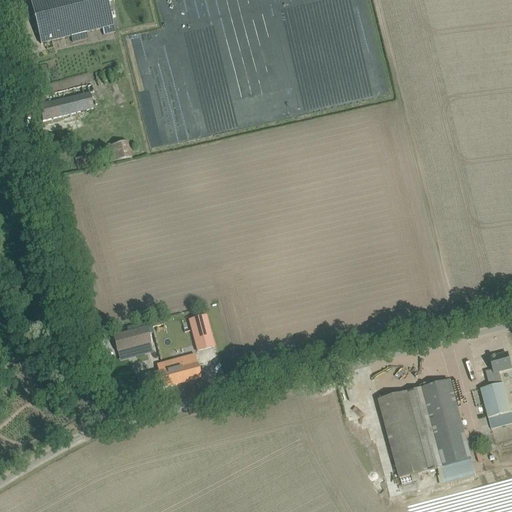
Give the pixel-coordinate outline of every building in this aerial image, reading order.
[(115,33),(107,0),(30,0),(41,44),(71,37),(72,43),(87,39),(85,33),(103,29),(104,35),(115,33)] [(88,86),(87,85),(52,94),(54,103),(39,106),(43,122),(94,109),(90,94),(94,93),(92,85),(88,86)] [(66,129),(78,170),(87,168),(82,148),(78,149),(76,143),(80,142),(75,126),(66,129)] [(110,163),(132,158),(128,143),(107,148),(110,163)] [(198,351),(214,347),(206,316),(189,320),(198,351)] [(128,333),(113,337),(117,353),(117,352),(150,344),(151,343),(148,335),(145,323),(126,328),(128,333)] [(499,356),(490,359),(493,370),(486,372),(486,376),(490,388),(481,390),(489,419),(511,413),(504,384),(502,384),(499,373),(503,372),(511,369),(508,354),(499,356)] [(144,377),(149,393),(202,378),(195,355),(157,365),(159,373),(144,377)] [(475,472),(472,460),(450,382),(379,401),(400,480),(441,469),(444,480),(475,472)]
